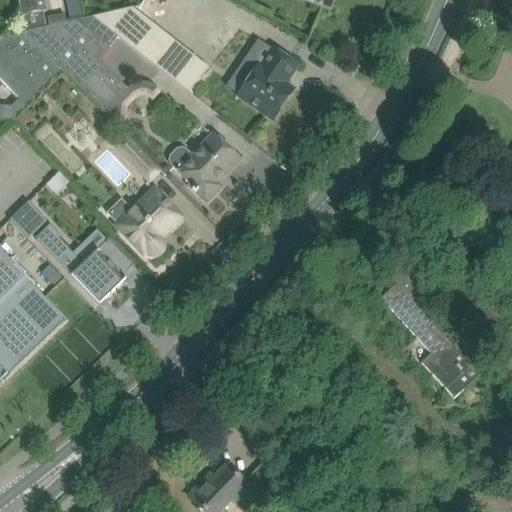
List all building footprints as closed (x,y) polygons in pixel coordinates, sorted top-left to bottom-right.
[(18,0),(22,17),(38,14),(46,12),(43,0),(18,0)] [(304,0),(330,9),(333,0),(304,0)] [(188,93),(209,68),(133,8),(92,18),(188,93)] [(25,32),(63,70),(77,85),(98,59),(100,61),(110,47),(77,21),(47,27),(25,32)] [(0,79),(26,106),(63,70),(25,32),(0,37),(0,79)] [(255,72),(239,96),(273,120),(289,96),(282,92),(286,87),(283,85),(296,66),(273,50),(272,51),(257,41),(242,63),(255,72)] [(127,89),(100,61),(98,59),(77,85),(105,113),(120,129),(127,120),(127,110),(134,100),(137,98),(139,97),(144,96),(146,97),(150,99),(154,103),(161,91),(157,88),(154,86),(151,84),(148,84),(144,83),(140,84),(136,85),(132,86),(127,89)] [(213,135),(192,157),(184,149),(181,149),(176,150),(170,157),(169,162),(170,165),(191,184),(188,187),(206,204),(222,188),(216,182),(223,174),(226,176),(240,161),(213,135)] [(136,147),(124,158),(149,184),(161,173),(136,147)] [(143,254),(145,252),(147,254),(148,255),(150,256),(152,256),(153,256),(155,256),(157,256),(159,255),(160,254),(161,253),(162,251),(163,250),(164,248),(164,246),(164,244),(163,242),(162,241),(161,239),(160,238),(162,236),(160,234),(166,228),(168,230),(181,218),(155,191),(133,212),(121,200),(105,215),(143,254)] [(28,202),(9,220),(27,240),(46,222),(28,202)] [(51,225),(36,239),(98,305),(125,279),(123,277),(134,265),(110,240),(84,265),(59,239),(62,237),(51,225)] [(0,252),(0,383),(66,321),(0,252)] [(49,265),(41,273),(54,286),(62,278),(49,265)] [(381,299),(402,323),(431,355),(421,364),(454,401),(480,377),(409,298),(419,289),(402,271),(391,280),(396,286),(381,299)] [(481,284),(466,300),(485,319),(495,329),(511,314),(500,303),(481,284)] [(243,483),(241,482),(227,468),(206,490),(202,486),(189,498),(203,511),(221,511),(234,499),(246,511),(249,511),(264,496),(246,479),(243,483)]
